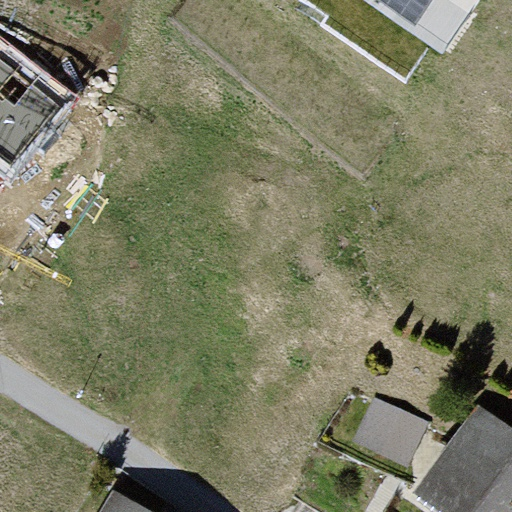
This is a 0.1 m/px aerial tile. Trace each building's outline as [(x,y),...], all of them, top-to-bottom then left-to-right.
[(364,0),(409,30),(428,0),(364,0)] [(67,101),(0,48),(0,168),(8,175),(67,101)] [(368,401),(341,448),(401,482),(428,435),(368,401)] [(511,511),(511,439),(474,408),(400,497),(417,511),(511,511)] [(90,511),(122,511),(100,498),(90,511)]
